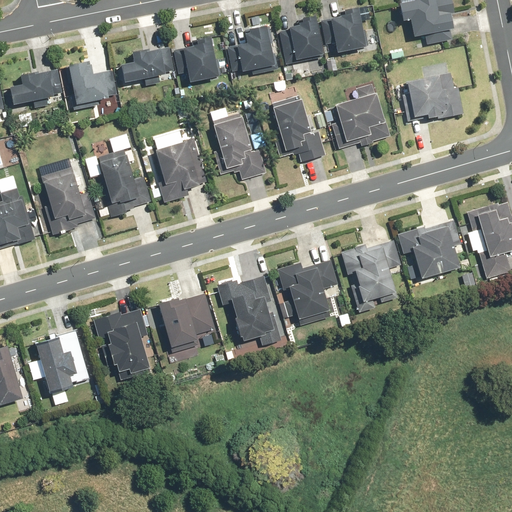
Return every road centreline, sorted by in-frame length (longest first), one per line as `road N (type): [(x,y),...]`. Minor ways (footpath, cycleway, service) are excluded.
road 1 (residential): [(0,299),(511,150)]
road 2 (residential): [(42,24),(165,0)]
